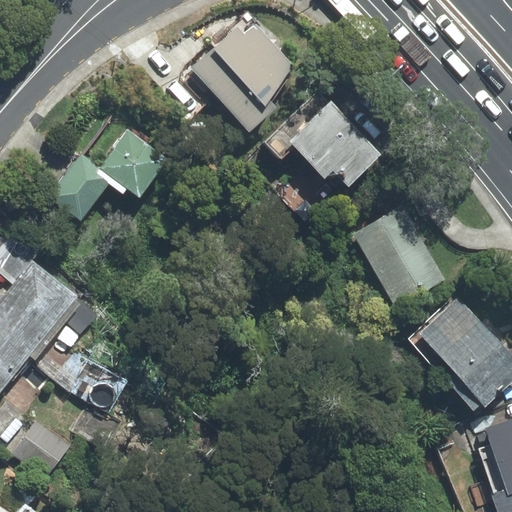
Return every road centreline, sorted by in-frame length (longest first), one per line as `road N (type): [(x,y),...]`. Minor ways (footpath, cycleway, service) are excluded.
road 1 (primary): [(511,150),(370,0)]
road 2 (residential): [(0,114),(82,13)]
